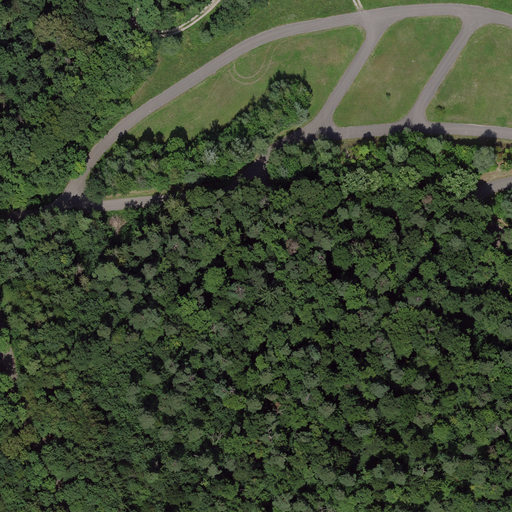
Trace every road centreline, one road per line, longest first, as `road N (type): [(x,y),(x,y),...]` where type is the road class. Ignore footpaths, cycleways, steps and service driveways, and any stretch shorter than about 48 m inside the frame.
road 1 (track): [(61,209),(120,127),(271,34),(439,7),(511,20)]
road 2 (track): [(61,209),(232,187),(312,135),(408,128),(511,134)]
road 3 (track): [(482,214),(384,190),(232,187)]
road 4 (track): [(144,0),(0,165)]
road 5 (track): [(0,329),(34,434),(73,511)]
road 6 (track): [(85,0),(150,32),(172,32),(218,0)]
road 7 (track): [(312,135),(390,12)]
road 8 (track): [(408,128),(479,12)]
